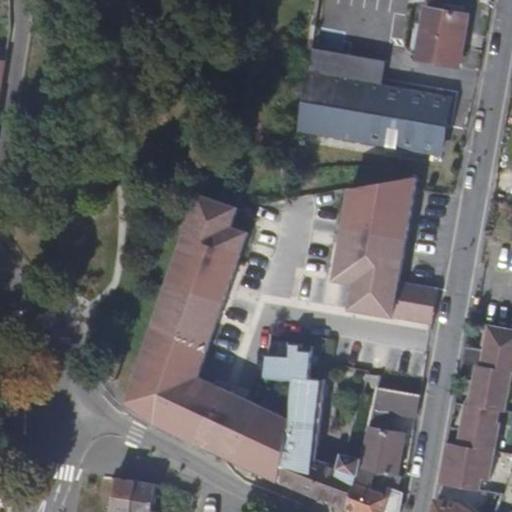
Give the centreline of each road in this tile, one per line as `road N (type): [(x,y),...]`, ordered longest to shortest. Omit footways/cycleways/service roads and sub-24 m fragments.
road 1 (residential): [(418,511),(511,21)]
road 2 (residential): [(320,511),(136,434),(102,411),(70,357)]
road 3 (residential): [(27,0),(29,78),(0,173)]
road 4 (residential): [(70,357),(70,410),(43,511)]
